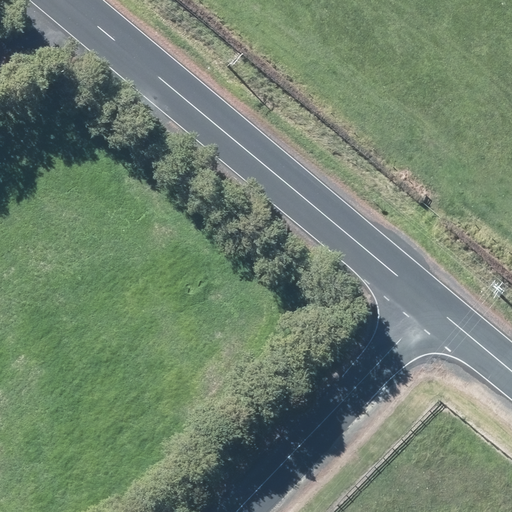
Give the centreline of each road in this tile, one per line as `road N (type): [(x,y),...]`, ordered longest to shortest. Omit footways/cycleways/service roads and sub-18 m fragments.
road 1 (tertiary): [(431,310),(73,0)]
road 2 (unclassified): [(232,511),(431,310)]
